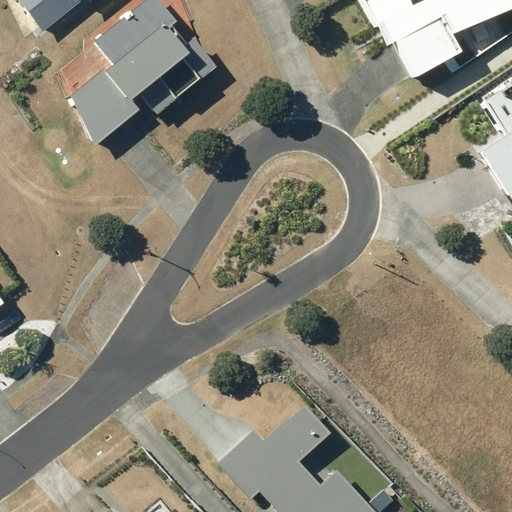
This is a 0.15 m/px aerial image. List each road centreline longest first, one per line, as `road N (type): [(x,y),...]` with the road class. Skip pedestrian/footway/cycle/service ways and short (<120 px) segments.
road 1 (residential): [(317,136),(346,156),(360,185),(348,242),(101,394)]
road 2 (residential): [(101,394),(243,162),(271,140),(317,136)]
road 3 (unknown): [(346,156),(511,43)]
road 4 (residential): [(317,136),(261,0)]
road 5 (residential): [(0,470),(101,394)]
